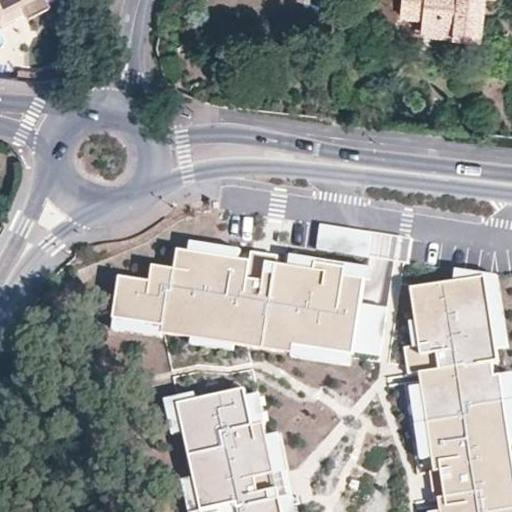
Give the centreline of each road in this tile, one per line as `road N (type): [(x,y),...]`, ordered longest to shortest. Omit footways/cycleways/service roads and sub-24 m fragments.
road 1 (tertiary): [(511,172),(241,135),(155,138)]
road 2 (tertiary): [(156,177),(229,167),(290,170),(511,195)]
road 3 (tertiary): [(57,183),(0,289)]
road 4 (tertiary): [(0,291),(89,210)]
